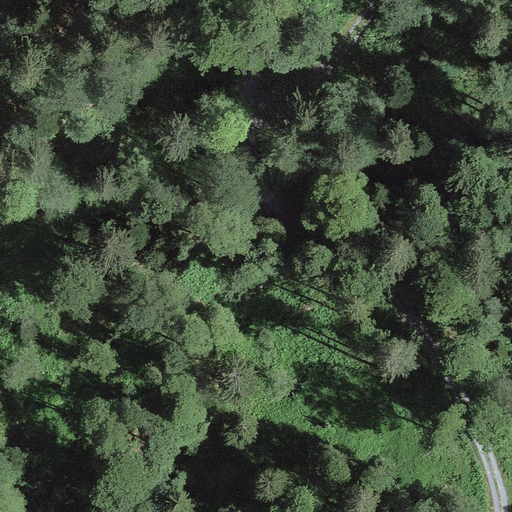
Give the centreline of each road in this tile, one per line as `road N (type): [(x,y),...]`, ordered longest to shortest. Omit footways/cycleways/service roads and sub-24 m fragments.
road 1 (track): [(499,511),(490,461),(418,328),(399,303),(259,192),(249,170),(247,139),(374,0)]
road 2 (track): [(280,0),(250,87),(247,139)]
